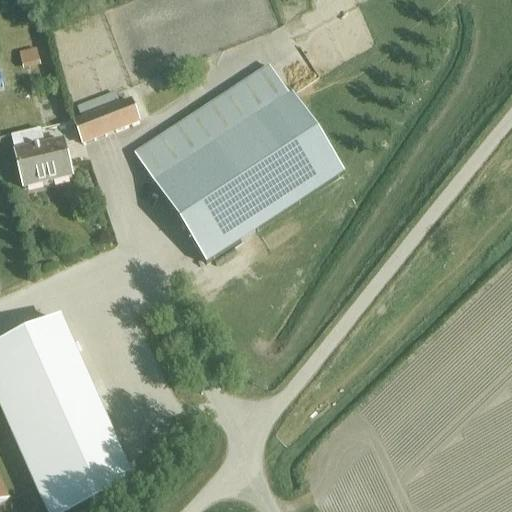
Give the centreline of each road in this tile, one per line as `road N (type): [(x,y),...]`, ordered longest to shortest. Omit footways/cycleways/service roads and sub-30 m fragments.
road 1 (unclassified): [(248,464),(259,427),(511,110)]
road 2 (unknown): [(248,464),(141,255),(125,255),(3,314)]
